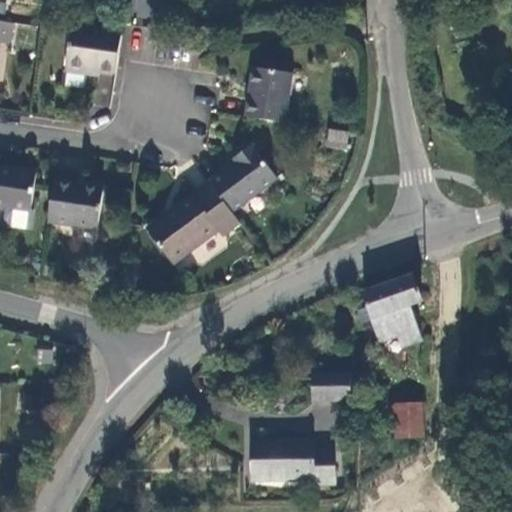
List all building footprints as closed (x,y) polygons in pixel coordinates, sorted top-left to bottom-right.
[(0,0),(0,21),(18,24),(20,5),(8,3),(8,0),(0,0)] [(28,25),(18,24),(0,21),(0,91),(5,92),(12,44),(25,46),(28,25)] [(118,59),(122,35),(73,27),(66,71),(87,75),(88,70),(116,74),(118,59)] [(254,68),(246,117),(286,124),(293,74),(254,68)] [(349,133),(330,130),(327,144),(347,147),(349,133)] [(278,179),(253,146),(234,160),(236,164),(210,183),(232,213),(278,179)] [(11,175),(0,172),(0,206),(31,211),(37,173),(12,170),(11,175)] [(104,188),(55,180),(49,221),(98,229),(104,188)] [(232,213),(210,183),(147,229),(173,265),(218,232),(222,236),(239,223),(232,213)] [(413,275),(364,292),(368,307),(358,310),(365,329),(375,325),(381,342),(399,336),(403,347),(422,340),(409,306),(422,301),(413,275)] [(351,401),(350,373),(313,374),(313,402),(351,401)] [(394,405),(394,438),(425,437),(424,404),(394,405)] [(251,442),(252,481),(313,480),(313,484),(335,484),(334,450),(314,451),(314,441),(251,442)]
